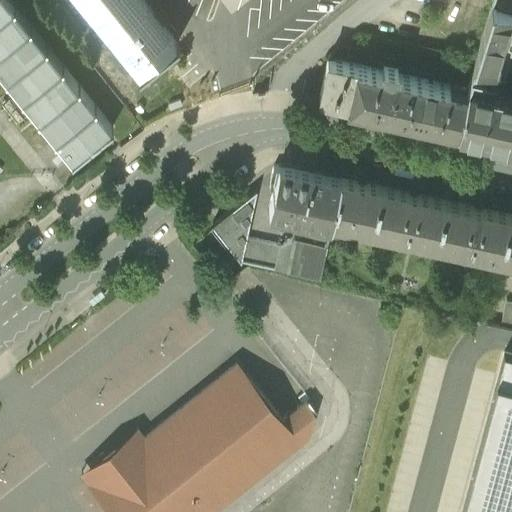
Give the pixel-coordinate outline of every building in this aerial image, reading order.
[(0,0),(0,69),(63,147),(66,151),(72,158),(92,142),(105,132),(112,126),(8,0),(0,0)] [(172,36),(143,0),(83,0),(136,66),(172,36)] [(505,27),(511,29),(511,11),(491,5),(471,70),(481,73),(483,66),(490,68),(494,66),(505,27)] [(318,97),(345,103),(421,120),(458,128),(466,89),(396,74),(398,67),(383,64),(381,70),(352,62),(327,58),(318,97)] [(458,128),(507,139),(511,118),(511,92),(493,88),(495,76),(481,73),(471,70),(466,89),(458,128)] [(331,220),(332,217),(341,176),(288,164),(280,164),(273,165),(270,179),(275,180),(269,207),(298,213),(331,220)] [(332,217),(372,226),(380,185),(341,176),(332,217)] [(445,199),(380,185),(372,226),(436,240),(445,199)] [(256,187),(212,221),(241,257),(246,235),(256,187)] [(510,214),(445,199),(436,240),(501,255),(510,214)] [(281,243),(268,240),(264,263),(319,275),(331,220),(298,213),(292,238),(281,243)] [(511,214),(510,214),(501,255),(511,257),(511,214)] [(241,257),(264,263),(268,240),(246,235),(241,257)] [(511,301),(506,300),(500,321),(511,324),(511,301)] [(511,511),(511,352),(503,350),(460,511),(511,511)] [(299,440),(307,434),(314,412),(305,402),(283,420),(236,362),(144,434),(137,426),(81,470),(113,511),(210,511),(299,441),(299,440)]
